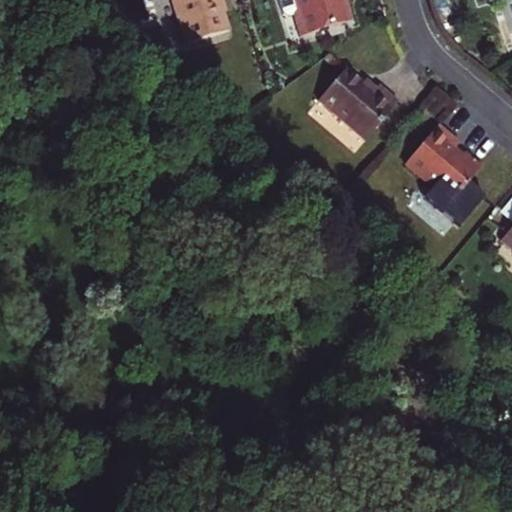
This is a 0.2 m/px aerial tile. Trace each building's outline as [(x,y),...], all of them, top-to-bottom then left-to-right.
[(218,0),(170,0),(184,45),(228,34),(218,0)] [(339,30),(332,7),(327,8),(324,0),(265,0),(271,20),(276,22),(281,21),(288,45),(339,30)] [(348,70),(320,103),(367,142),(399,103),(379,86),(374,93),(348,70)] [(427,90),(419,109),(445,121),(454,103),(427,90)] [(438,125),(405,164),(435,189),(426,200),(460,229),(485,199),(468,185),(483,167),(469,156),(462,156),(454,150),(460,143),(438,125)] [(509,224),(500,234),(506,240),(501,247),(511,256),(511,203),(501,217),(509,224)]
